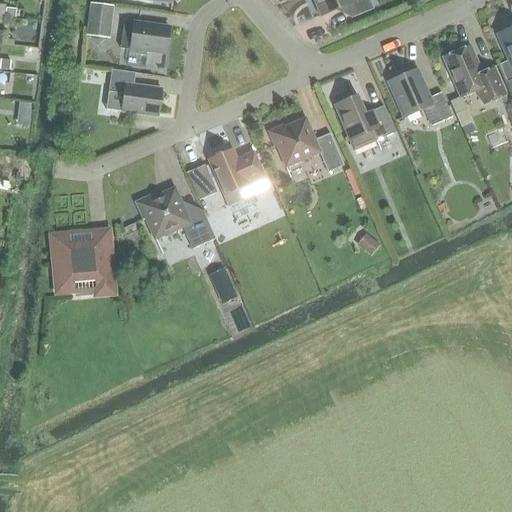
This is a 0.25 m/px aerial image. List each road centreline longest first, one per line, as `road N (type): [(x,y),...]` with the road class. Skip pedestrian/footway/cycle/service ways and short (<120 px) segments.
road 1 (residential): [(310,75),(474,0)]
road 2 (residential): [(182,132),(197,29),(228,0)]
road 3 (residential): [(182,132),(310,75)]
road 4 (residential): [(57,170),(87,173),(182,132)]
